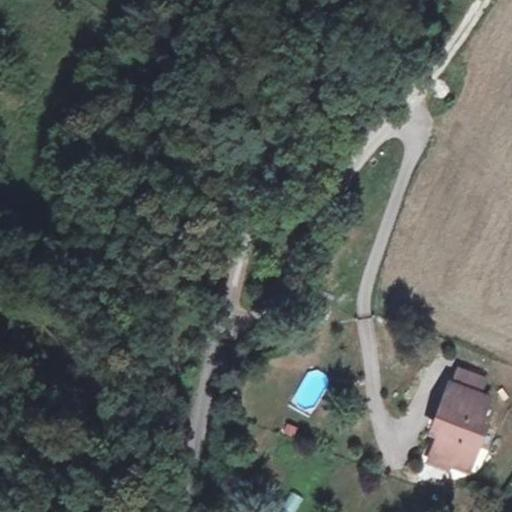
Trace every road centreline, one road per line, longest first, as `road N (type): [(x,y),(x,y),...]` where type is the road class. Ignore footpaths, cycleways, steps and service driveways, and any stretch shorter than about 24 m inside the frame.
road 1 (residential): [(218,358),(375,139),(409,112),(483,0)]
road 2 (unclassified): [(344,0),(269,170),(218,358)]
road 3 (unclassified): [(218,358),(192,511)]
